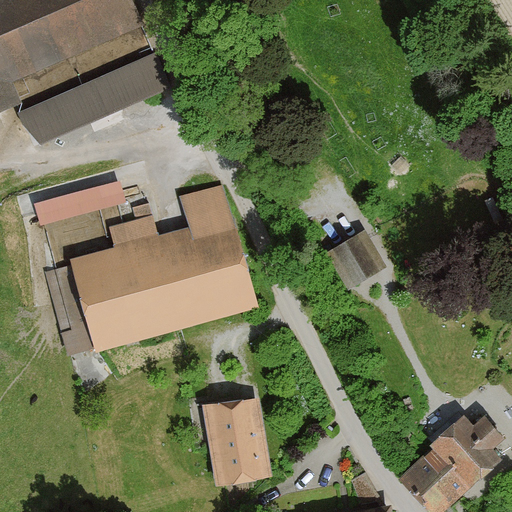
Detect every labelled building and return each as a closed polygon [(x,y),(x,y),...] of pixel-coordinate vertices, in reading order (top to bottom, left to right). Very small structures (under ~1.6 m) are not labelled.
[(13,74),(140,22),(131,0),(0,0),(0,104),(15,99),(22,96),(13,74)] [(154,52),(19,107),(24,119),(40,140),(167,85),(154,52)] [(119,176),(37,198),(43,219),(125,197),(119,176)] [(57,263),(80,355),(250,311),(218,189),(172,201),(180,230),(146,238),(142,222),(101,232),(105,251),(57,263)] [(128,200),(112,204),(117,220),(153,210),(151,201),(130,207),(128,200)] [(328,250),(351,289),(386,268),(363,230),(328,250)] [(205,487),(261,478),(249,399),(192,407),(205,487)] [(400,470),(437,511),(473,479),(470,476),(499,450),(491,442),(503,431),(484,409),(471,421),(460,409),(427,439),(430,442),(400,470)] [(366,505),(384,502),(363,470),(350,478),(366,505)] [(393,511),(392,501),(384,502),(366,505),(319,511),(393,511)]
